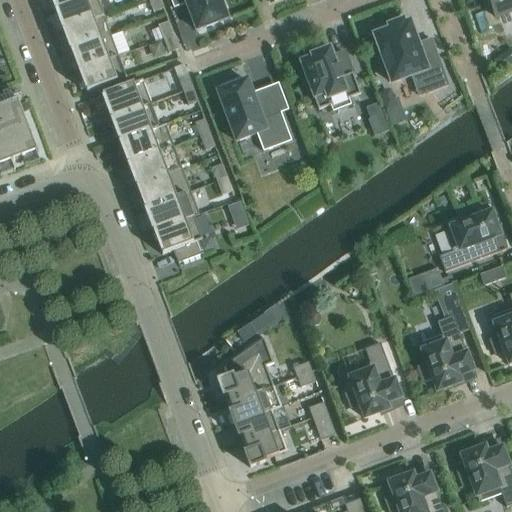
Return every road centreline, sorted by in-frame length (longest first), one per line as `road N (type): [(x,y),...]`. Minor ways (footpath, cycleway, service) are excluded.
road 1 (residential): [(216,502),(511,399)]
road 2 (residential): [(94,185),(106,198),(174,385)]
road 3 (residential): [(20,0),(94,185)]
road 4 (residential): [(193,72),(378,0)]
road 5 (residential): [(216,502),(174,385)]
